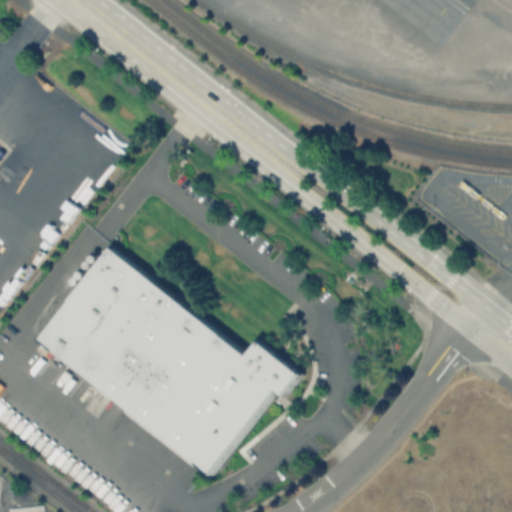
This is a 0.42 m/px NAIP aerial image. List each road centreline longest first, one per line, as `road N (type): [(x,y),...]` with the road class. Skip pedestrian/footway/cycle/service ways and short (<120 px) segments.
road 1 (residential): [(479,316),(367,455),(299,511)]
road 2 (primary): [(77,0),(285,163)]
road 3 (primary): [(479,316),(452,279),(310,167),(285,163)]
road 4 (primary): [(285,163),(296,188),(430,294),(479,316)]
